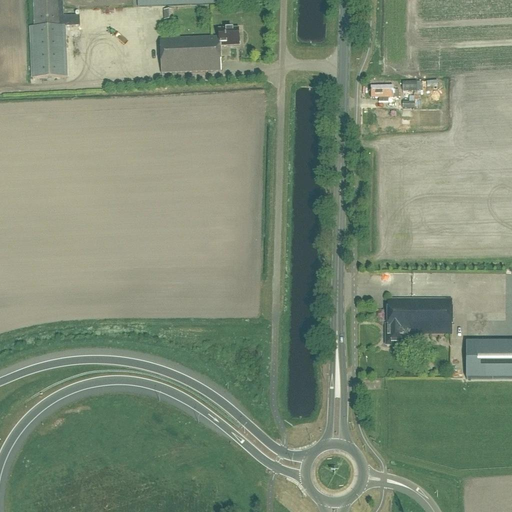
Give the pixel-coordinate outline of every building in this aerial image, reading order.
[(62,0),(30,0),(32,29),(29,29),(27,29),(27,34),(29,80),(65,79),(63,28),(79,28),(79,18),(66,18),(66,14),(63,14),(62,0)] [(137,0),(138,9),(218,6),(217,0),(137,0)] [(163,22),(171,21),(171,11),(163,12),(163,22)] [(161,76),(221,74),(220,48),(239,47),(238,32),(219,33),(219,40),(159,42),(161,76)] [(402,93),(416,93),(416,83),(402,84),(402,93)] [(397,100),(397,93),(393,93),(393,90),(371,90),(371,100),(379,100),(379,105),(389,105),(389,100),(393,100),(397,100)] [(452,337),(452,303),(388,302),(387,328),(386,348),(405,348),(405,339),(408,339),(408,337),(452,337)] [(511,344),(466,345),(466,381),(511,381),(511,344)]
